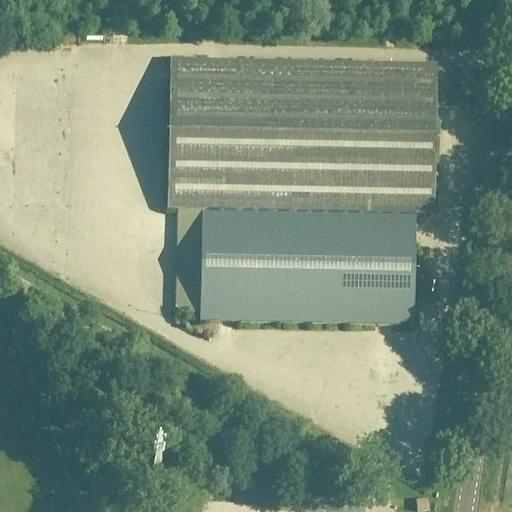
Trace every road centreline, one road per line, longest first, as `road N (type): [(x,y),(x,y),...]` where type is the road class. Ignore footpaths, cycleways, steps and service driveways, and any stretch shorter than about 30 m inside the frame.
road 1 (unknown): [(511,47),(154,62),(119,77),(102,101),(88,179),(99,225),(147,313),(188,360),(329,427)]
road 2 (tertiary): [(458,511),(471,475),(511,201)]
